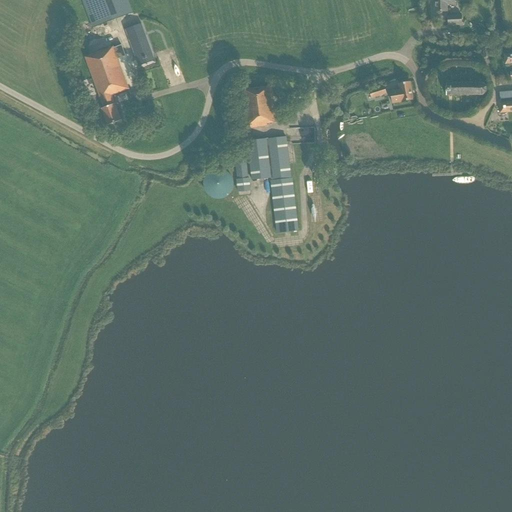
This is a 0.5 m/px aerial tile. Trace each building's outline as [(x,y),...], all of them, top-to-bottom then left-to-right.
[(82,0),(93,28),(133,13),(128,0),(82,0)] [(447,11),(447,5),(455,4),(454,0),(434,0),(434,12),(447,11)] [(448,26),(462,25),(462,15),(447,16),(448,26)] [(125,30),(137,61),(152,55),(141,24),(125,30)] [(129,89),(118,59),(125,56),(121,45),(113,48),(105,51),(104,50),(85,57),(104,108),(101,109),(108,125),(121,120),(111,95),(129,89)] [(398,84),(399,90),(392,91),(394,104),(413,100),(410,82),(398,84)] [(483,95),(487,92),(487,91),(487,87),(487,86),(483,84),(482,83),(475,84),(475,83),(474,83),(474,84),(446,84),(446,88),(446,92),(446,96),(447,96),(454,96),(455,96),(460,95),(460,96),(461,96),(461,95),(467,95),(467,96),(468,96),(468,95),(474,95),(474,96),(475,96),(475,95),(482,95),(483,95)] [(276,123),(276,120),(282,120),(280,110),(275,110),(272,86),(241,90),(246,129),(249,128),(249,130),(251,130),(251,128),(267,126),(267,124),(276,123)] [(371,99),(387,94),(384,86),(368,91),(371,99)] [(501,96),(497,97),(498,104),(500,104),(501,114),(511,112),(511,93),(501,94),(501,96)] [(291,178),(286,137),(267,139),(271,178),(272,181),(271,181),(277,234),(298,231),(291,178)] [(247,142),(251,181),(271,178),(267,139),(247,142)] [(251,191),(249,179),(248,179),(245,159),(235,160),(238,180),(236,180),(238,193),(251,191)] [(221,169),(218,169),(216,169),(213,170),(211,171),(208,173),(207,174),(205,177),(204,179),(203,182),(203,184),(203,187),(204,189),(205,192),(207,194),(208,196),(211,197),(213,198),(216,199),(218,199),(221,199),(223,198),(226,197),(228,196),(230,194),(231,192),(232,189),(233,187),(233,184),(233,182),(232,179),(231,177),(230,174),(228,173),(226,171),(223,170),(221,169)]
